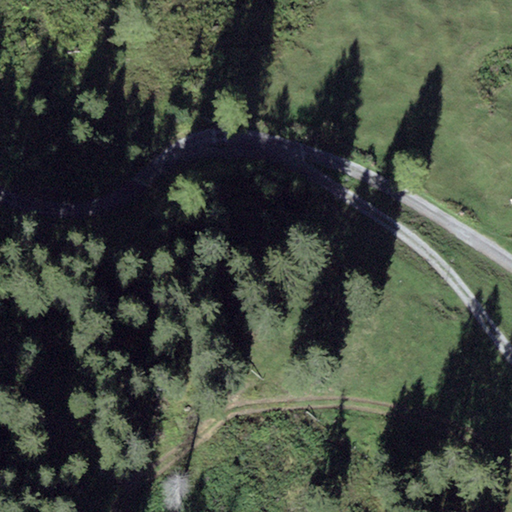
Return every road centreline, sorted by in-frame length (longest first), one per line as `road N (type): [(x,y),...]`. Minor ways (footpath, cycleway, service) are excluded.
road 1 (track): [(511,458),(423,413),(325,401),(251,407),(199,431),(117,511)]
road 2 (track): [(511,357),(420,246),(277,147)]
road 3 (track): [(0,192),(81,210),(112,202),(163,157),(199,139),(277,147)]
road 4 (track): [(277,147),(373,176),(511,262)]
